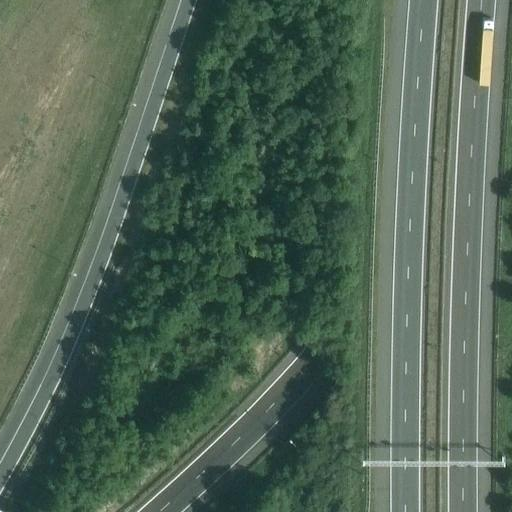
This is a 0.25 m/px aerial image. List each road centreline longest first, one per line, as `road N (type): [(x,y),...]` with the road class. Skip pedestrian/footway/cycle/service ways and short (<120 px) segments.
road 1 (motorway): [(161,511),(319,355),(411,237),(511,84)]
road 2 (motorway): [(186,0),(107,244),(0,480)]
road 3 (motorway): [(461,511),(482,0)]
road 4 (motorway): [(423,0),(404,511)]
